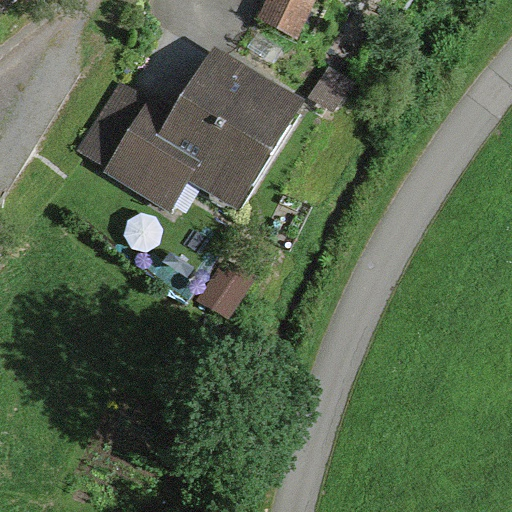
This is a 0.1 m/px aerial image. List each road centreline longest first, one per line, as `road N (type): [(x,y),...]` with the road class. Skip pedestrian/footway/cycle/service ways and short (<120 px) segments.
road 1 (unclassified): [(511,81),(432,171),(342,335),(306,437),(292,511)]
road 2 (residential): [(0,165),(94,0)]
